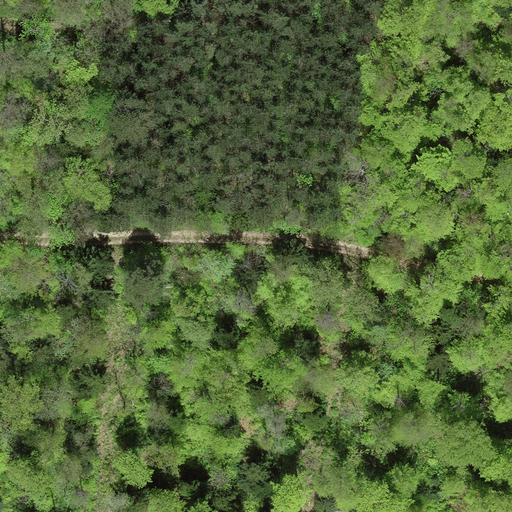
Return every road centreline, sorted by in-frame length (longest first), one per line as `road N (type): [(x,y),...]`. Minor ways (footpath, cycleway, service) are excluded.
road 1 (track): [(511,283),(333,246),(0,238)]
road 2 (track): [(178,0),(107,25),(0,22)]
